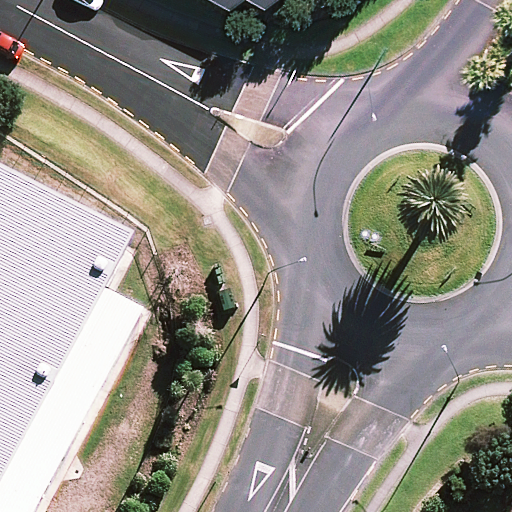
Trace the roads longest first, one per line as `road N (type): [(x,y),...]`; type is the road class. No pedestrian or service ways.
road 1 (residential): [(1,0),(320,164)]
road 2 (tertiary): [(268,511),(372,330)]
road 3 (tertiary): [(372,330),(340,308),(317,276),(305,239),(306,200),(320,164)]
road 4 (tertiary): [(511,303),(474,332),(440,341),(372,330)]
road 5 (tertiary): [(320,164),(365,118),(428,103)]
